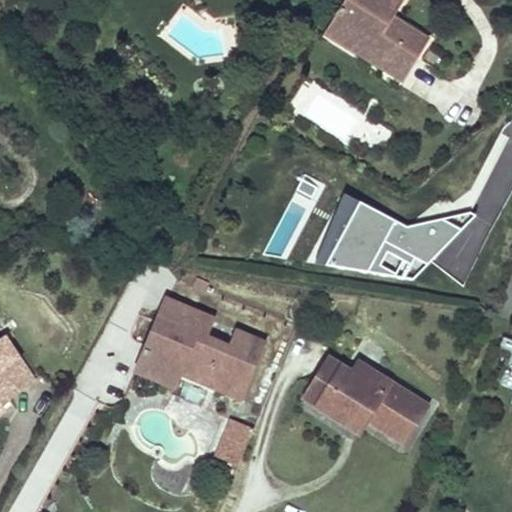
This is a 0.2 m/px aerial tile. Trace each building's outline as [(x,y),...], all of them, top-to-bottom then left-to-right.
[(362,0),(341,40),(415,78),(436,39),(407,24),(396,18),(404,3),(398,0),(362,0)] [(420,0),(398,0),(404,3),(396,18),(407,24),(420,0)] [(232,10),(217,10),(219,48),(233,47),(232,10)] [(424,296),(462,206),(435,195),(422,226),(341,192),(316,251),(424,296)] [(198,337),(205,322),(181,312),(168,339),(180,344),(186,332),(198,337)] [(254,408),(277,357),(250,345),(243,361),(218,350),(226,332),(205,322),(198,337),(186,332),(180,344),(168,339),(158,364),(175,371),(173,377),(192,385),(218,397),(220,392),(254,408)] [(18,410),(45,392),(17,350),(0,360),(0,431),(14,422),(4,408),(12,402),(18,410)] [(175,371),(158,364),(149,383),(186,399),(192,385),(173,377),(175,371)] [(374,437),(411,462),(437,423),(367,377),(360,388),(337,374),(324,393),(337,402),(324,422),(356,443),(364,430),(374,437)] [(252,412),(254,408),(220,392),(218,397),(252,412)] [(311,413),(324,422),(337,402),(324,393),(311,413)] [(228,416),(213,456),(237,466),(253,426),(228,416)] [(364,430),(356,443),(366,450),(374,437),(364,430)]
